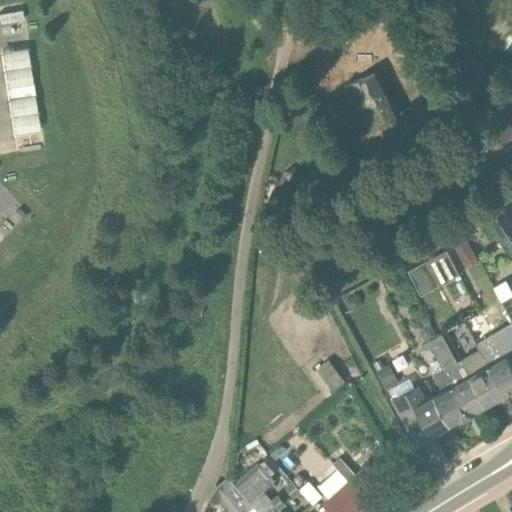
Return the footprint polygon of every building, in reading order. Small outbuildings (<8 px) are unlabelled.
[(33,45),(4,49),(17,134),(46,129),(33,45)] [(400,104),(378,58),(345,73),(366,119),(400,104)] [(511,133),(511,107),(507,98),(495,105),(511,133)] [(511,134),(511,133),(495,105),(484,112),(501,141),(511,134)] [(511,223),(504,211),(490,220),(511,253),(511,223)] [(331,219),(324,224),(327,230),(335,225),(331,219)] [(479,262),(466,240),(455,246),(467,268),(479,262)] [(426,260),(439,285),(460,273),(446,249),(426,260)] [(421,294),(439,285),(426,260),(408,270),(421,294)] [(511,294),(501,301),(511,320),(511,294)] [(358,309),(361,301),(358,295),(344,302),(350,313),(358,309)] [(436,335),(430,324),(423,328),(420,334),(424,342),(436,335)] [(479,348),(504,393),(511,388),(511,362),(498,337),(479,348)] [(430,345),(468,413),(486,403),(471,375),(462,358),(454,362),(447,351),(446,352),(439,340),(430,345)] [(435,395),(450,424),(468,413),(430,345),(428,341),(420,345),(429,363),(430,363),(436,373),(435,374),(442,386),(433,391),(435,395)] [(471,375),(486,403),(504,393),(479,348),(462,358),(471,375)] [(319,369),(334,389),(344,381),(329,362),(319,369)] [(386,390),(391,387),(395,385),(385,366),(376,371),(386,390)] [(417,386),(392,399),(414,440),(429,431),(431,434),(450,424),(435,395),(433,391),(424,397),(417,386)] [(258,511),(282,511),(264,492),(276,481),(270,475),(279,467),(270,455),(261,463),(262,465),(237,486),(258,511)] [(374,455),(356,473),(348,479),(367,501),(394,477),(374,455)] [(333,463),(338,469),(339,470),(346,463),(341,456),(333,463)] [(328,497),(322,503),(330,511),(354,511),(367,501),(348,479),(337,469),(318,485),(328,497)] [(258,511),(237,486),(236,486),(228,476),(217,485),(209,496),(223,511),(258,511)] [(300,489),(312,503),(321,496),(309,481),(300,489)]
